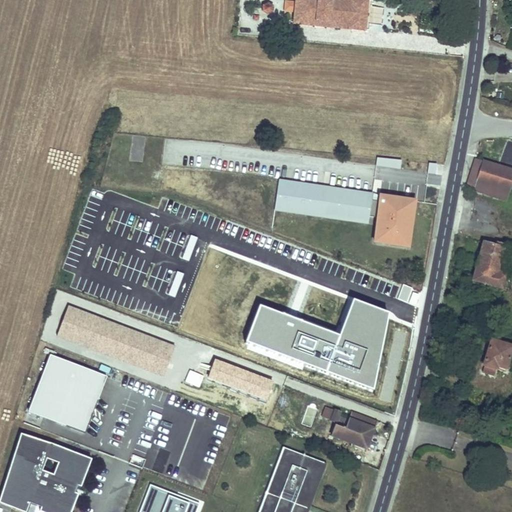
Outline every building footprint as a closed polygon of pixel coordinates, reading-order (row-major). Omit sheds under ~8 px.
[(294,12),(295,1),(286,0),(285,11),(294,12)] [(368,0),(294,0),(295,1),(294,12),(293,23),(366,29),(368,0)] [(275,9),(273,6),(269,5),(266,6),(264,8),(263,11),(264,14),(266,16),(269,17),(272,16),(274,13),(275,9)] [(376,157),(375,166),(400,167),(401,158),(376,157)] [(467,186),(508,199),(511,184),(511,170),(475,159),(467,186)] [(428,162),(428,172),(435,172),(436,163),(428,162)] [(372,193),(278,179),(273,211),(367,224),(372,193)] [(380,195),(373,242),(410,247),(417,201),(380,195)] [(496,270),(505,243),(485,237),(473,277),(481,280),(494,284),(495,281),(500,283),(504,272),(499,271),(496,270)] [(366,267),(369,258),(362,256),(361,260),(357,258),(355,263),(366,267)] [(261,306),(247,343),(375,392),(389,312),(353,299),(339,336),(261,306)] [(176,345),(70,306),(58,337),(164,377),(176,345)] [(511,346),(491,340),(484,367),(497,371),(498,369),(508,372),(511,358),(511,346)] [(106,376),(52,354),(30,410),(83,431),(106,376)] [(274,379),(217,359),(209,379),(267,400),(274,379)] [(497,371),(484,367),(482,374),(495,378),(497,371)] [(204,376),(190,370),(186,381),(200,387),(204,376)] [(333,412),(331,418),(337,421),(341,411),(326,405),(324,408),(327,409),(333,412)] [(365,447),(375,418),(351,408),(345,425),(334,422),(330,433),(351,441),(351,445),(362,449),(363,446),(365,447)] [(333,412),(327,409),(324,415),(331,418),(333,412)] [(97,461),(29,437),(4,506),(19,511),(33,511),(35,506),(38,507),(41,509),(47,510),(45,511),(78,511),(84,497),(81,496),(83,488),(86,490),(97,461)] [(326,461),(285,446),(259,511),(292,511),(296,502),(309,507),(326,461)] [(197,511),(200,504),(151,484),(140,511),(197,511)] [(307,511),(309,507),(296,502),(292,511),(307,511)]
